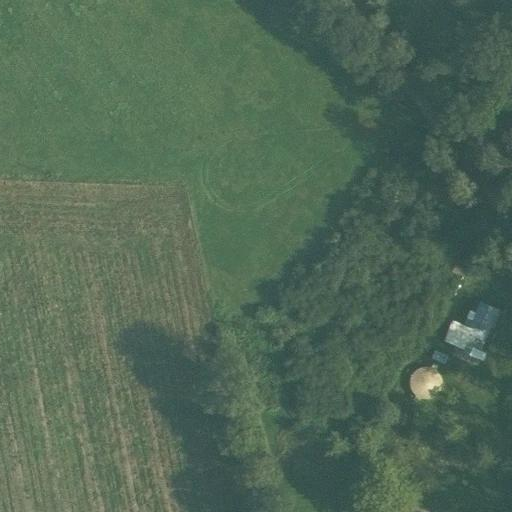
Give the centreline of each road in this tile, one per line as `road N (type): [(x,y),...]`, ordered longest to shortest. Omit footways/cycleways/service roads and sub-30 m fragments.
road 1 (unknown): [(461,360),(348,230),(179,0)]
road 2 (track): [(511,222),(342,0)]
